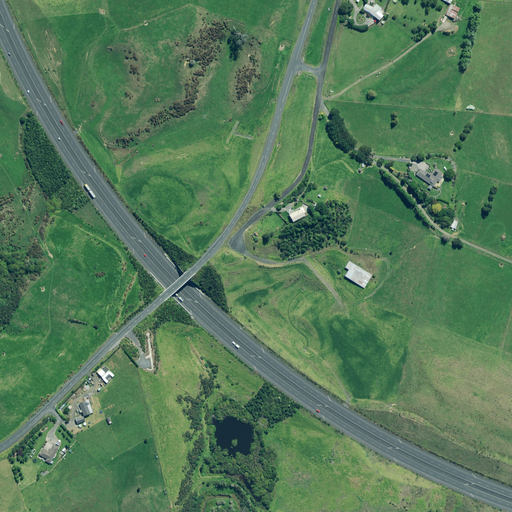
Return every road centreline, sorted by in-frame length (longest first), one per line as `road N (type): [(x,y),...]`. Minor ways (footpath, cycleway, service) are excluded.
road 1 (motorway): [(0,2),(93,174),(205,305),(363,425),(511,494)]
road 2 (motorway): [(511,506),(335,421),(212,326),(80,176),(0,30)]
road 3 (unclassified): [(0,447),(228,230),(259,171),(294,64)]
road 4 (residential): [(237,244),(237,234),(302,174),(323,73)]
